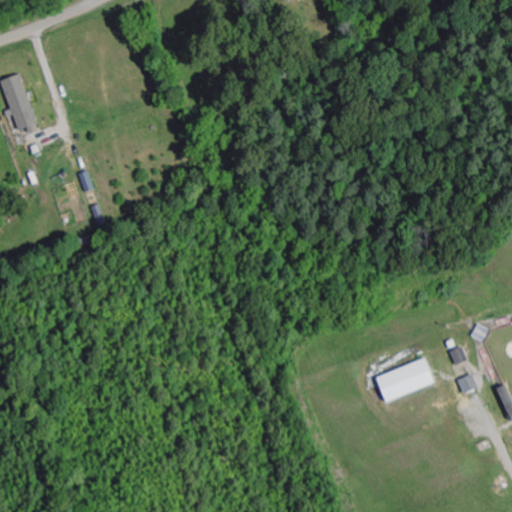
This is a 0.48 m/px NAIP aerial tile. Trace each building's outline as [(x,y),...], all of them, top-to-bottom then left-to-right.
[(13,114),(14,113),(20,132),(39,125),(23,75),(3,81),(13,114)] [(86,192),(96,190),(92,172),(82,174),(86,192)] [(452,353),(458,365),(468,360),(462,347),(452,353)] [(436,387),(428,360),(377,375),(385,402),(436,387)] [(460,381),(466,394),(480,388),(474,374),(460,381)]
